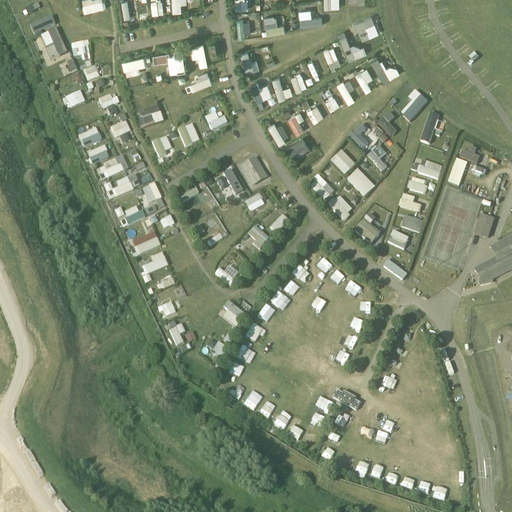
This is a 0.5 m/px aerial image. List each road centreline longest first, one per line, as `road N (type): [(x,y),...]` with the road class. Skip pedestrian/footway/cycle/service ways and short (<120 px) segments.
road 1 (track): [(0,30),(172,384),(309,480),(381,511)]
road 2 (track): [(0,146),(28,228),(33,321),(28,368),(3,422)]
